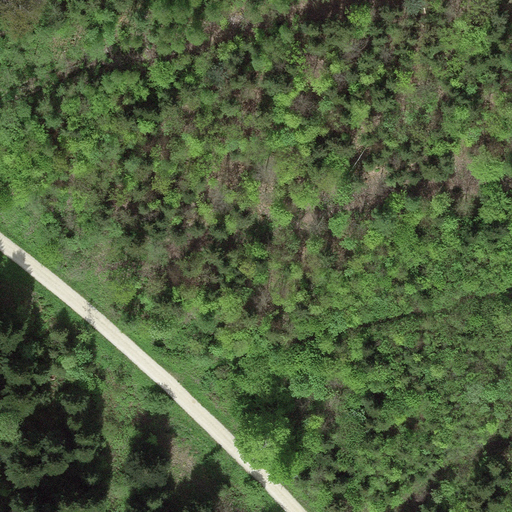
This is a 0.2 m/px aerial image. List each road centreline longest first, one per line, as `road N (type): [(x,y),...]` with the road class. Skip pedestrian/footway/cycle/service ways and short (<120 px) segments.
road 1 (track): [(0,239),(248,454),(298,511)]
road 2 (track): [(165,383),(321,329),(511,294)]
